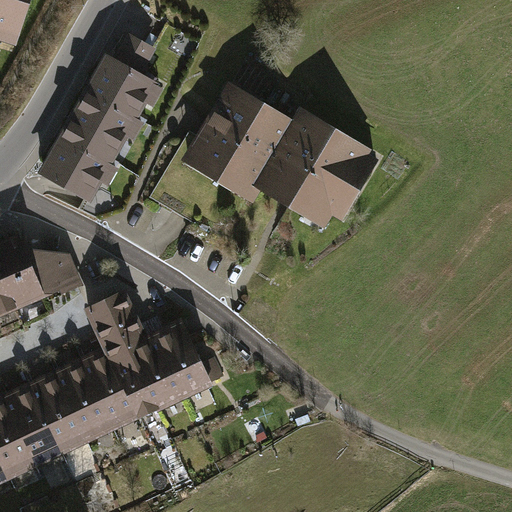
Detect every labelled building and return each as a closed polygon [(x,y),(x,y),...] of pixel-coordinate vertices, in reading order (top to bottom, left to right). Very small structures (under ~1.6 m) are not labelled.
[(28,0),(0,0),(0,45),(10,50),(28,0)] [(116,55),(104,49),(36,169),(95,202),(164,82),(145,72),(158,49),(129,32),(116,55)] [(287,115),(233,81),(186,157),(251,197),(258,186),(326,228),(334,214),(344,221),(383,157),(295,103),(287,115)] [(0,312),(77,283),(64,249),(19,241),(15,229),(0,235),(0,312)] [(100,344),(0,390),(0,480),(223,375),(214,355),(200,362),(178,314),(141,331),(118,283),(80,301),(100,344)]
